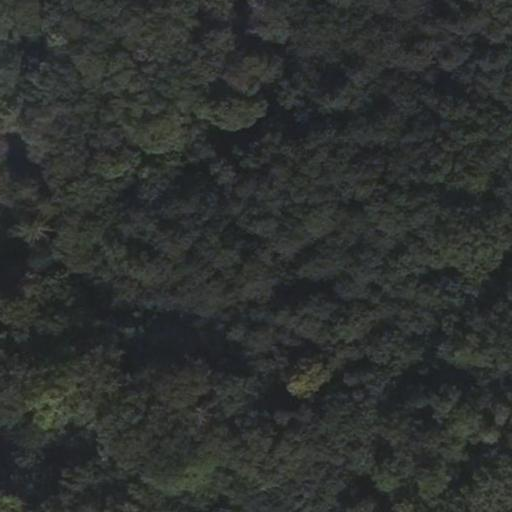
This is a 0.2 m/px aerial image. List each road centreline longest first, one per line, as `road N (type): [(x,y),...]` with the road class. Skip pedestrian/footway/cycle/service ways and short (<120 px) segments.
road 1 (track): [(218,0),(208,99),(221,186),(236,208),(331,287),(340,331),(383,341),(471,336)]
road 2 (track): [(346,511),(511,283)]
